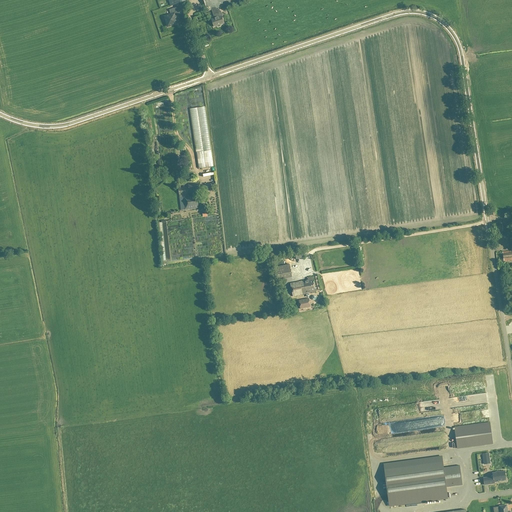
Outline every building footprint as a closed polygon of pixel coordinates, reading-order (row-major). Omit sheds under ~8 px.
[(203,0),(207,11),(211,10),(214,19),(211,20),(214,27),(224,23),(221,16),(222,16),(221,11),(220,11),(219,9),(217,10),(216,8),(240,0),(203,0)] [(175,17),(180,15),(177,7),(169,10),(170,15),(163,17),(164,21),(165,20),(167,27),(177,23),(175,17)] [(189,187),(178,189),(179,197),(183,197),(185,210),(198,208),(196,194),(195,195),(194,190),(199,189),(198,183),(188,184),(189,187)] [(511,251),(503,252),(504,261),(511,260),(511,238),(510,239),(511,250),(511,251)] [(289,266),(289,264),(274,267),(276,279),(282,278),(292,276),(289,266)] [(305,281),(290,283),(293,296),(308,293),(315,292),(313,280),(312,277),(308,278),(308,281),(305,281)] [(298,301),(300,310),(310,307),(309,299),(298,301)] [(490,422),(454,427),(457,448),(493,443),(490,422)] [(443,468),(443,463),(442,457),(384,465),(389,506),(448,498),(446,487),(462,485),(459,466),(443,468)] [(493,477),(483,478),(484,485),(494,484),(494,482),(505,480),(504,472),(499,473),(499,472),(496,472),(496,473),(492,474),(493,477)]
